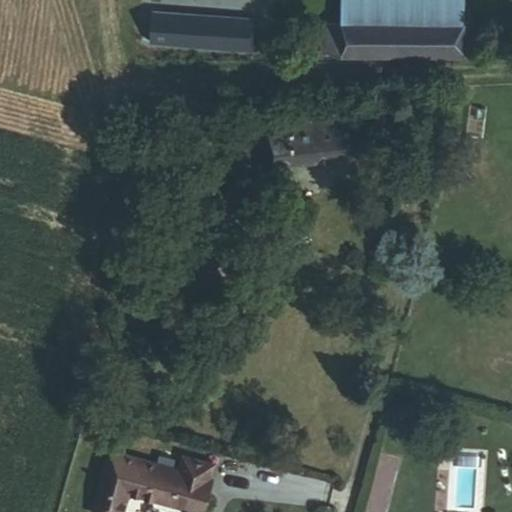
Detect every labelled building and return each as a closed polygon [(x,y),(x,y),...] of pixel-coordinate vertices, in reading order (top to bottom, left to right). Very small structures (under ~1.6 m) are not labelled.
[(343,0),(344,25),(462,25),(461,0),(343,0)] [(264,22),(158,18),(157,47),(263,51),(264,22)] [(344,25),(326,25),(326,57),(462,57),(462,25),(344,25)] [(511,118),(505,118),(502,171),(511,172),(511,118)] [(357,119),(269,129),(274,170),(362,159),(357,119)] [(243,149),(216,152),(219,173),(245,170),(243,149)] [(208,182),(177,185),(181,237),(211,234),(208,182)] [(133,431),(114,426),(110,441),(129,445),(133,431)] [(198,510),(211,463),(181,455),(178,469),(108,450),(91,511),(120,511),(126,491),(198,510)]
